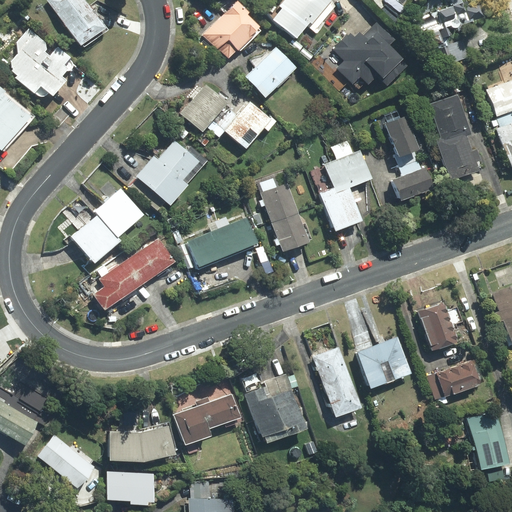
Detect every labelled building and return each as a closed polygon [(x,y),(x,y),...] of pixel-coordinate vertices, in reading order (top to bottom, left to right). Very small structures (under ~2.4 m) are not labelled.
[(102,28),(83,0),(46,0),(76,45),(102,28)] [(237,0),(201,34),(225,60),(264,24),(241,0),(237,0)] [(264,0),(256,10),(293,41),(326,0),(264,0)] [(449,0),(451,5),(409,20),(421,52),(439,45),(447,66),(469,58),(462,38),(442,45),(440,40),(468,31),(466,24),(484,17),(479,3),(465,8),(462,0),(449,0)] [(336,68),(350,82),(357,75),(365,83),(374,74),(384,85),(404,66),(398,60),(401,57),(389,45),(395,38),(375,18),(360,32),(357,29),(351,35),(349,32),(333,47),(345,60),(336,68)] [(28,31),(0,65),(0,67),(47,106),(81,64),(57,45),(52,51),(28,31)] [(263,99),(295,68),(274,46),(241,76),(263,99)] [(509,166),(511,165),(511,79),(484,89),(497,126),(494,127),(509,166)] [(226,102),(203,83),(177,112),(200,131),(226,102)] [(0,86),(0,151),(1,152),(33,114),(0,86)] [(469,133),(456,94),(426,104),(438,137),(433,138),(447,180),(476,170),(464,134),(469,133)] [(248,101),(222,131),(242,149),(269,119),(248,101)] [(417,148),(404,113),(380,122),(399,173),(389,181),(397,203),(433,190),(423,164),(418,166),(413,150),(417,148)] [(151,156),(125,186),(159,215),(186,183),(181,181),(198,160),(174,139),(156,161),(151,156)] [(315,191),(331,232),(360,220),(353,201),(358,199),(352,184),(369,177),(359,150),(352,153),(346,139),(328,146),(332,157),(320,162),(329,186),(315,191)] [(277,251),(307,240),(287,182),(275,186),(272,177),(257,182),(260,190),(257,192),(277,251)] [(118,236),(145,213),(122,187),(95,210),(118,236)] [(116,239),(94,213),(67,235),(90,261),(116,239)] [(184,240),(195,267),(254,242),(243,215),(184,240)] [(102,311),(174,261),(158,238),(108,272),(104,265),(95,272),(99,277),(95,280),(100,287),(90,294),(102,311)] [(505,319),(511,337),(511,282),(490,290),(495,304),(489,306),(495,322),(505,319)] [(443,301),(417,309),(431,355),(457,347),(443,301)] [(355,351),(366,389),(409,376),(398,338),(355,351)] [(311,355),(332,415),(358,406),(336,346),(311,355)] [(424,375),(434,404),(485,386),(475,357),(424,375)] [(247,392),(266,444),(311,427),(291,375),(247,392)] [(170,411),(181,447),(207,439),(203,427),(240,416),(232,392),(170,411)] [(0,395),(0,432),(21,446),(38,419),(0,395)] [(464,416),(477,470),(508,463),(495,409),(464,416)] [(147,462),(172,452),(169,427),(135,435),(132,426),(107,427),(109,501),(123,497),(122,505),(142,507),(143,501),(155,501),(147,462)] [(52,433),(34,455),(77,489),(94,468),(52,433)] [(186,483),(186,511),(232,511),(232,497),(206,497),(206,484),(186,483)]
